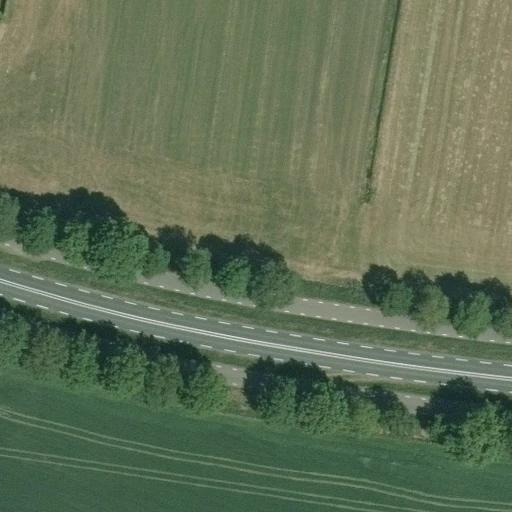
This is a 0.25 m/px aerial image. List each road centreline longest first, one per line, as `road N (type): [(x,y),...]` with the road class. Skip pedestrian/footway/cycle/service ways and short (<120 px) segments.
road 1 (unclassified): [(511,341),(151,282),(0,238)]
road 2 (primary): [(511,380),(253,341),(0,279)]
road 3 (unclassified): [(511,421),(275,386),(0,322)]
